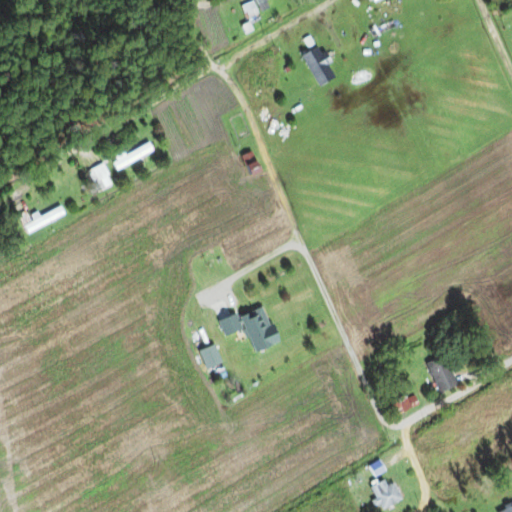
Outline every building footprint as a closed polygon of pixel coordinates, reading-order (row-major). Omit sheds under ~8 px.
[(246,18),(256,14),(251,2),(241,6),(246,18)] [(318,53),(315,46),(299,55),(317,88),(335,78),(321,52),(318,53)] [(110,158),(115,170),(152,155),(147,143),(110,158)] [(91,194),(110,184),(100,164),(85,172),(91,184),(87,186),(91,194)] [(216,322),(221,336),(242,328),(251,352),(274,343),(260,305),(216,322)] [(424,364),(438,394),(455,386),(441,355),(424,364)] [(382,511),(399,499),(383,476),(365,489),(382,511)]
